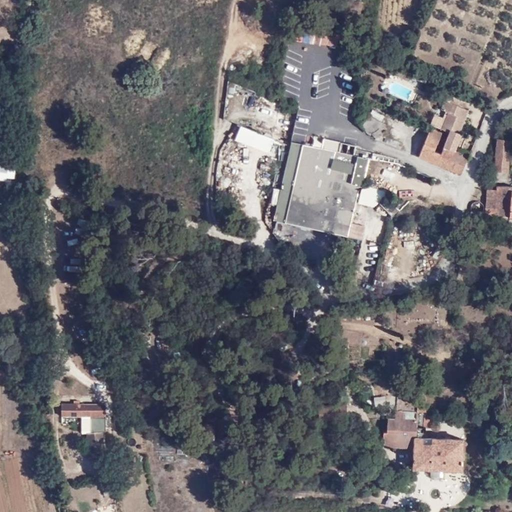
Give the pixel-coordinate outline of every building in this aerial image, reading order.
[(425,72),(386,53),(385,53),(382,59),(383,60),(396,66),(394,71),(401,74),(403,69),(422,79),(425,72)] [(466,108),(442,98),(441,98),(437,107),(443,109),(440,116),(432,112),(428,121),(447,129),(440,143),(442,144),(439,151),(432,149),(440,130),(429,125),(416,154),(458,172),(465,152),(453,147),(460,131),(457,130),(466,108)] [(382,120),(362,111),(355,118),(373,136),(380,130),(377,125),(382,120)] [(505,133),(511,132),(511,117),(503,119),(505,133)] [(240,127),(235,142),(269,154),(274,139),(240,127)] [(292,140),(289,139),(278,187),(274,202),(271,217),(345,234),(363,156),(362,156),(351,153),(321,147),(292,140)] [(507,140),(495,140),(493,170),(506,170),(507,140)] [(351,153),(362,156),(363,148),(352,146),(351,153)] [(13,165),(6,164),(4,175),(14,177),(13,165)] [(484,219),(511,219),(511,192),(511,186),(495,185),(495,190),(480,189),(479,199),(482,204),(483,207),(479,212),(474,212),(474,221),(483,223),(484,219)] [(278,187),(272,186),(268,201),(274,202),(278,187)] [(422,388),(417,388),(416,412),(423,413),(424,389),(422,388)] [(105,417),(106,404),(62,403),(62,414),(105,417)] [(344,417),(343,404),(318,405),(319,419),(344,417)] [(415,426),(416,414),(393,413),(393,419),(388,419),(387,432),(383,431),(382,445),(413,447),(414,436),(415,426)] [(433,415),(416,414),(415,426),(432,427),(433,415)] [(102,433),(89,432),(88,459),(102,459),(102,433)] [(414,436),(413,447),(412,466),(428,467),(440,467),(459,468),(460,440),(414,436)] [(440,474),(440,467),(428,467),(427,473),(429,476),(438,477),(440,474)]
